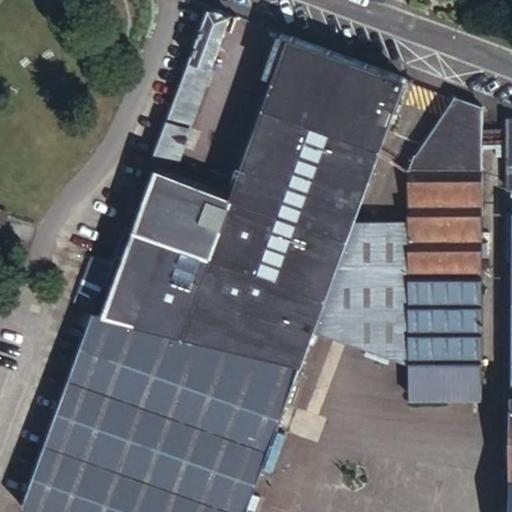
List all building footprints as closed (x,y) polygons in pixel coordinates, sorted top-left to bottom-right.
[(151,165),(173,173),(233,13),(211,5),(151,165)] [(125,341),(294,384),(315,325),(354,218),(394,108),(397,101),(405,77),(283,32),(224,191),(173,173),(151,165),(115,261),(98,307),(89,331),(125,341)] [(482,364),(484,107),(455,96),(419,154),(413,171),(412,220),(411,363),(465,364),(482,364)] [(10,214),(0,210),(0,237),(1,238),(10,214)] [(411,363),(412,220),(354,218),(315,325),(411,366),(411,363)] [(76,300),(98,307),(115,261),(94,253),(76,300)] [(47,511),(247,511),(294,384),(125,341),(89,331),(70,382),(25,504),(47,511)] [(481,400),(482,370),(465,370),(465,364),(411,363),(411,366),(411,399),(481,400)]
